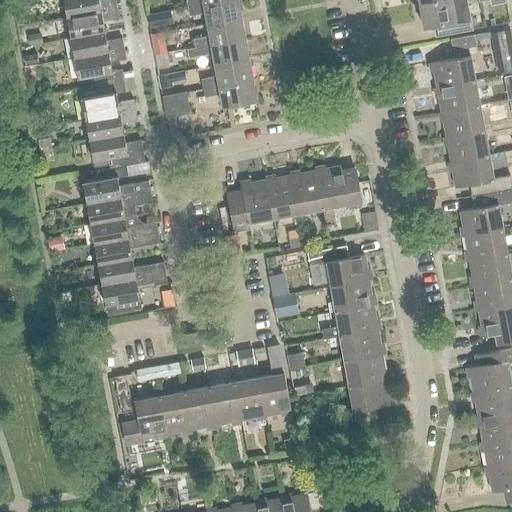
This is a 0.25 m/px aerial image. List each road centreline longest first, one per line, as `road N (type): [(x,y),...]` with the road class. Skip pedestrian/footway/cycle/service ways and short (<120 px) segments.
road 1 (residential): [(104,336),(174,321),(192,293),(176,197),(190,163),(376,123)]
road 2 (residential): [(410,511),(431,408),(376,123)]
road 3 (residential): [(376,123),(352,0)]
